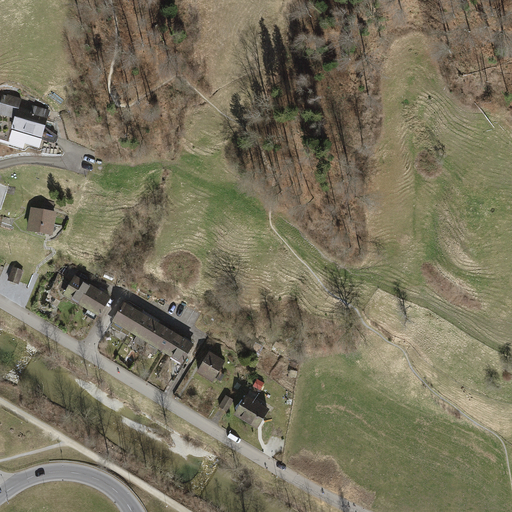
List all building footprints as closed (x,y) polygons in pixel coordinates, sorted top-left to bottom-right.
[(0,114),(15,119),(12,130),(42,139),(50,110),(32,105),(30,110),(18,107),(21,98),(7,94),(6,96),(2,95),(0,102),(0,114)] [(0,142),(24,150),(25,145),(39,149),(42,139),(12,130),(8,143),(0,140),(0,142)] [(28,232),(54,236),(57,212),(31,209),(28,232)] [(13,222),(4,219),(1,226),(11,229),(13,222)] [(24,271),(13,267),(8,281),(19,285),(24,271)] [(58,273),(51,289),(81,307),(92,287),(75,277),(72,282),(58,273)] [(92,287),(81,307),(99,317),(111,298),(92,287)] [(124,303),(110,327),(120,333),(121,332),(128,336),(130,334),(142,313),(124,303)] [(142,313),(130,334),(136,337),(133,342),(144,349),(159,323),(142,313)] [(159,323),(144,349),(155,355),(158,350),(164,354),(176,333),(159,323)] [(176,333),(164,354),(181,364),(193,344),(176,333)] [(210,353),(197,373),(214,383),(226,363),(210,353)] [(234,400),(226,396),(219,408),(227,412),(234,400)] [(246,396),(234,416),(258,430),(270,410),(246,396)]
